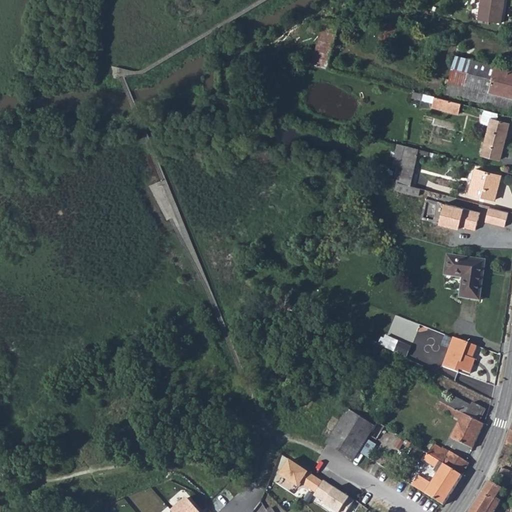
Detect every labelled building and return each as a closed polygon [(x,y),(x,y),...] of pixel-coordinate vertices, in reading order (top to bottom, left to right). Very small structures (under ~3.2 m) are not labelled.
[(500,22),(502,0),(480,0),(478,19),(500,22)] [(324,15),(321,27),(336,31),(339,19),(324,15)] [(321,27),(310,61),(326,66),(336,31),(321,27)] [(445,92),(511,108),(511,102),(511,68),(453,55),(445,92)] [(457,113),(459,103),(432,97),(430,107),(457,113)] [(496,121),(497,111),(481,108),(479,121),(487,122),(481,154),(500,159),(508,123),(496,121)] [(403,165),(407,146),(398,144),(394,163),(403,165)] [(399,184),(414,187),(422,148),(407,146),(403,165),(399,184)] [(470,190),(495,196),(499,173),(475,167),(470,190)] [(414,187),(399,184),(398,191),(423,197),(425,189),(414,187)] [(445,204),(440,224),(459,229),(460,224),(464,225),(463,227),(477,231),(482,213),(445,204)] [(490,206),(486,221),(505,227),(509,212),(490,206)] [(487,261),(449,256),(447,274),(466,277),(463,297),(482,300),(487,261)] [(446,365),(455,369),(458,364),(473,371),(476,363),(474,361),(480,344),(457,336),(446,365)] [(384,337),(382,347),(394,349),(396,339),(384,337)] [(458,364),(455,369),(461,371),(462,369),(473,373),(473,371),(458,364)] [(413,384),(407,380),(404,385),(411,389),(413,384)] [(470,414),(443,399),(441,402),(444,404),(443,407),(462,418),(454,438),(475,448),(480,437),(487,423),(483,420),(470,414)] [(476,401),(470,414),(483,420),(488,408),(476,401)] [(381,418),(354,402),(330,441),(357,457),(362,448),(381,418)] [(381,418),(362,448),(371,454),(379,440),(378,439),(388,423),(381,418)] [(432,452),(440,457),(446,448),(438,443),(432,452)] [(440,457),(446,461),(452,451),(446,448),(440,457)] [(416,483),(446,503),(456,488),(465,474),(446,461),(440,457),(432,452),(431,451),(427,458),(439,465),(436,469),(441,473),(435,482),(422,474),(416,483)] [(446,461),(465,474),(472,462),(453,451),(452,451),(446,461)] [(289,459),(283,468),(280,465),(274,480),(280,485),(283,478),(300,487),(303,483),(317,492),(324,482),(289,459)] [(317,492),(315,496),(318,498),(316,501),(334,511),(348,511),(356,500),(325,480),(324,482),(317,492)] [(502,489),(490,483),(481,500),(477,507),(473,511),(491,511),(492,509),(497,511),(501,504),(497,501),(502,489)] [(173,511),(174,511),(196,511),(193,508),(195,507),(187,498),(173,511)]
